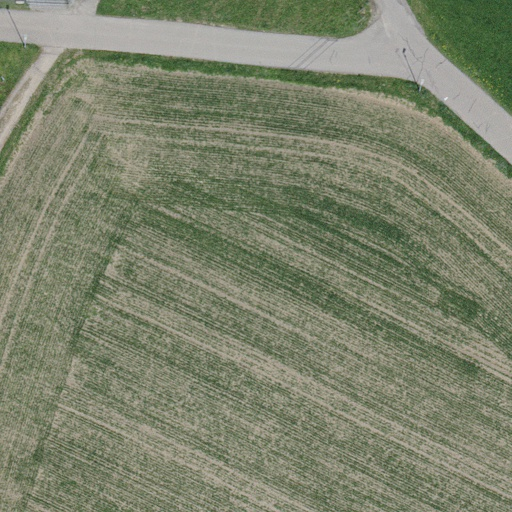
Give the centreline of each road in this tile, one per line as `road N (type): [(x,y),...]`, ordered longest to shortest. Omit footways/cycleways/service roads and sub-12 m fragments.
road 1 (track): [(0,158),(83,22)]
road 2 (track): [(511,136),(420,53)]
